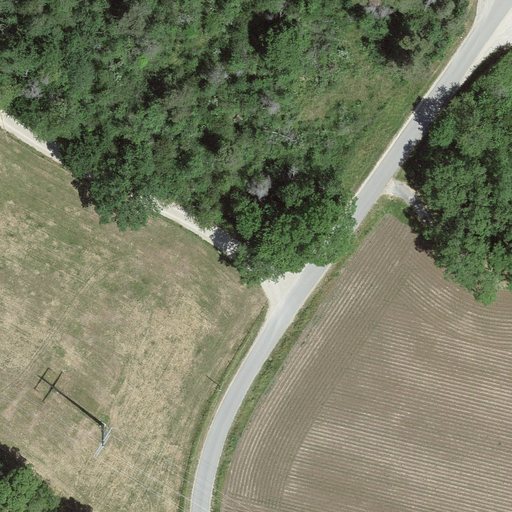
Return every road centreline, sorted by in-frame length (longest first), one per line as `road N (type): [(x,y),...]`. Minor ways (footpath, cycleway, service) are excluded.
road 1 (unclassified): [(503,0),(251,368),(218,434),(203,511)]
road 2 (track): [(302,291),(0,110)]
